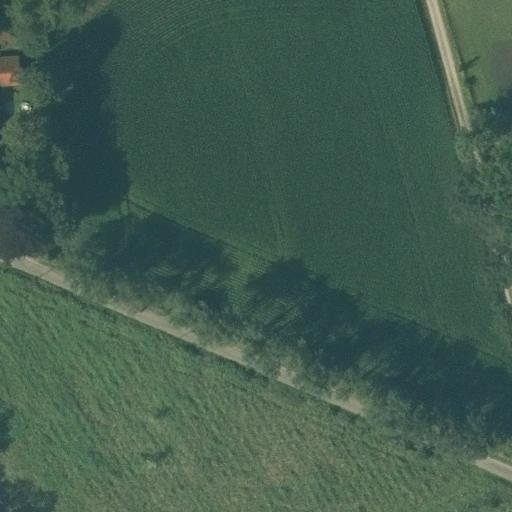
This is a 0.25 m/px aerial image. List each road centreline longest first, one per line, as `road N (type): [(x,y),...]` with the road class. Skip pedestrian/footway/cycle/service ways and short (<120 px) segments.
road 1 (unclassified): [(511,473),(0,255)]
road 2 (track): [(511,296),(430,0)]
